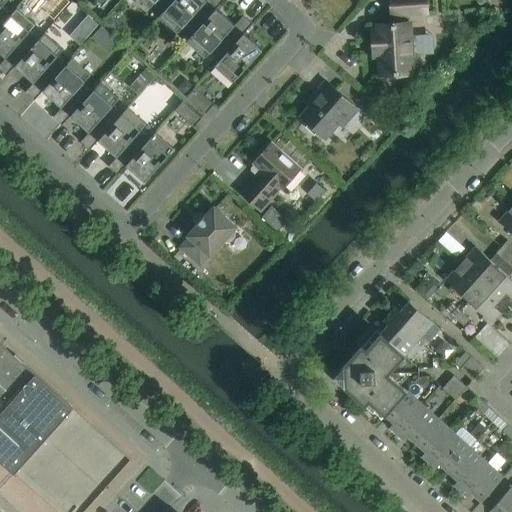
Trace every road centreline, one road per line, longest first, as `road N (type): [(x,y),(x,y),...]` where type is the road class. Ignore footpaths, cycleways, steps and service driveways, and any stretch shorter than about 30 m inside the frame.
road 1 (residential): [(431,511),(277,374),(511,130)]
road 2 (residential): [(0,126),(122,232),(309,26),(279,0)]
road 3 (residential): [(190,468),(0,298)]
